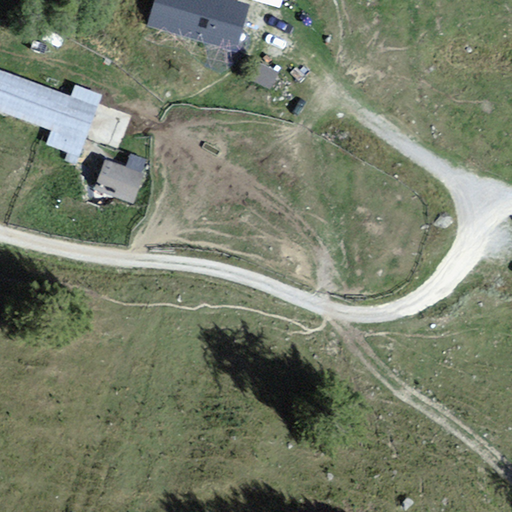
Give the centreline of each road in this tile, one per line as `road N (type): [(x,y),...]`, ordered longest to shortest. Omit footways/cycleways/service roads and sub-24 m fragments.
road 1 (track): [(511,206),(459,272),(397,315),(322,309),(230,279),(104,263),(0,233)]
road 2 (track): [(329,309),(416,401),(511,475)]
